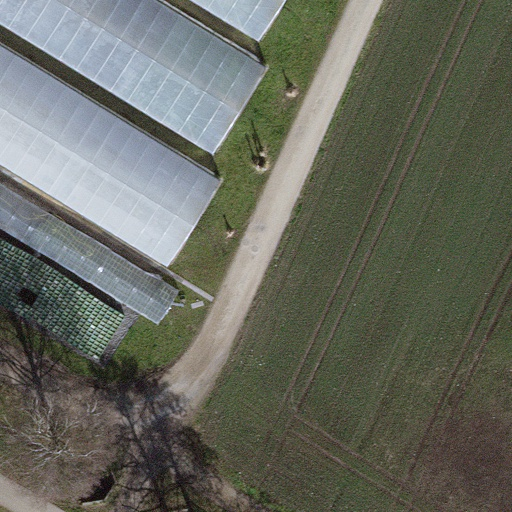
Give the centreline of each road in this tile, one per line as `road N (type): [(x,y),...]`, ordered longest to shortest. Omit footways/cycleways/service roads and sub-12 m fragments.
road 1 (track): [(156,457),(365,0)]
road 2 (track): [(0,360),(247,511)]
